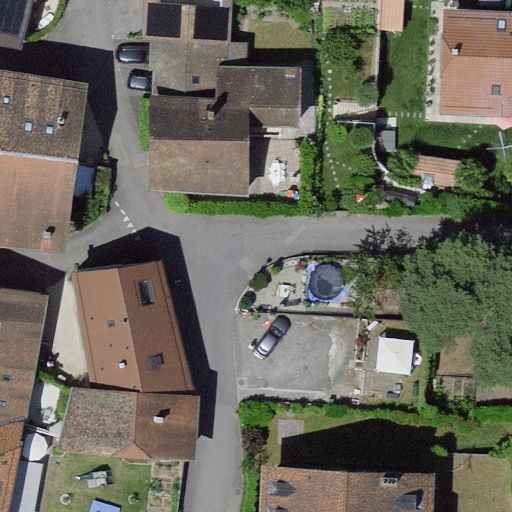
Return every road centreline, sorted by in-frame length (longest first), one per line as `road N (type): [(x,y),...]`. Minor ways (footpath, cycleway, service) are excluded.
road 1 (residential): [(511,248),(169,245)]
road 2 (residential): [(169,245),(206,313),(217,439),(210,511)]
road 3 (residential): [(104,68),(137,192),(169,245)]
road 4 (residential): [(169,245),(24,270),(0,265)]
